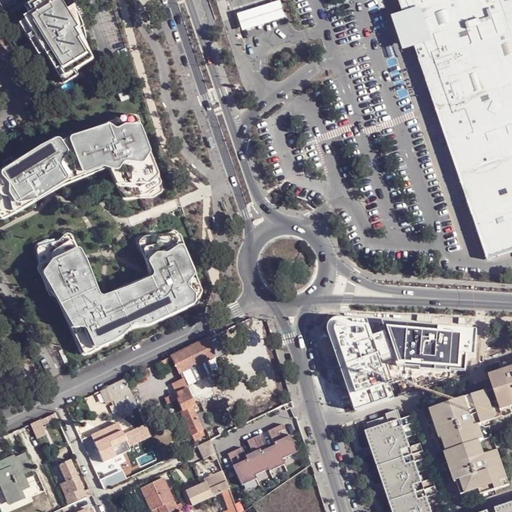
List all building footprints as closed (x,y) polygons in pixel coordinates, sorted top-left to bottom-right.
[(32,7),(42,1),(41,0),(35,0),(24,7),(31,17),(36,14),(32,7)] [(31,17),(24,21),(44,53),(52,67),(58,64),(65,77),(91,63),(82,46),(65,12),(58,0),(43,0),(42,1),(32,7),(36,14),(31,17)] [(262,0),(245,6),(232,11),(238,27),(251,23),(284,11),(279,0),(262,0)] [(511,0),(396,0),(402,17),(414,50),(490,260),(511,252),(511,0)] [(65,12),(82,46),(85,44),(82,31),(76,15),(72,8),(65,12)] [(401,55),(414,50),(402,17),(389,21),(401,55)] [(44,53),(24,21),(19,25),(38,56),(44,53)] [(58,64),(52,67),(64,85),(93,67),(91,63),(65,77),(58,64)] [(1,173),(2,174),(50,145),(53,150),(126,121),(154,192),(145,196),(133,194),(123,198),(117,184),(113,186),(108,172),(107,173),(106,174),(105,175),(105,177),(117,199),(118,200),(119,201),(120,201),(120,202),(130,201),(150,198),(157,194),(158,193),(158,192),(158,190),(130,121),(130,120),(128,119),(122,118),(120,118),(62,142),(61,142),(60,142),(54,140),(53,140),(52,140),(51,140),(3,169),(2,170),(1,171),(1,173)] [(2,174),(0,175),(0,218),(14,210),(44,191),(42,187),(46,184),(49,188),(60,182),(101,166),(113,161),(116,169),(108,172),(113,186),(117,184),(123,198),(133,194),(145,196),(154,192),(126,121),(53,150),(50,145),(2,174)] [(60,182),(49,188),(50,190),(51,190),(52,191),(53,191),(54,191),(55,190),(61,188),(80,181),(99,171),(100,170),(101,169),(101,167),(101,166),(60,182)] [(14,210),(0,218),(0,220),(2,221),(44,196),(45,195),(45,194),(45,193),(45,192),(44,191),(14,210)] [(147,274),(149,274),(137,244),(147,240),(159,242),(170,238),(192,291),(187,302),(140,324),(138,319),(114,331),(115,335),(83,350),(56,291),(51,293),(40,269),(44,267),(35,248),(44,244),(56,245),(66,240),(73,256),(75,255),(76,253),(76,252),(76,251),(70,237),(70,236),(69,236),(68,235),(67,235),(66,235),(64,235),(55,240),(54,240),(42,241),(38,243),(33,245),(33,246),(32,247),(32,248),(32,249),(38,272),(48,297),(48,298),(49,299),(56,303),(57,304),(58,304),(59,305),(77,350),(78,351),(78,352),(79,352),(80,353),(87,354),(88,354),(89,353),(118,338),(119,337),(128,329),(130,328),(147,325),(165,317),(192,304),(193,303),(194,301),(196,288),(196,287),(196,286),(179,248),(171,234),(171,233),(170,233),(169,232),(168,232),(163,234),(159,235),(158,235),(156,235),(150,234),(148,234),(133,239),(132,240),(131,241),(130,242),(130,243),(130,244),(131,245),(131,246),(140,260),(143,271),(144,272),(145,273),(146,273),(147,274)] [(44,244),(35,248),(44,267),(40,269),(51,293),(56,291),(83,350),(115,335),(114,331),(138,319),(140,324),(187,302),(192,291),(170,238),(159,242),(147,240),(137,244),(149,274),(154,287),(146,290),(143,282),(102,301),(101,306),(102,307),(98,309),(96,305),(97,305),(78,265),(73,267),(69,258),(73,256),(66,240),(56,245),(44,244)] [(325,340),(350,413),(395,397),(385,362),(394,358),(396,364),(468,369),(469,330),(338,320),(333,321),(327,327),(325,330),(324,335),(325,340)] [(209,339),(175,356),(180,369),(181,373),(217,357),(209,339)] [(169,368),(170,369),(176,371),(180,369),(175,356),(166,360),(169,368)] [(157,365),(161,373),(169,368),(166,360),(157,365)] [(496,402),(499,409),(511,403),(511,368),(487,377),(496,402)] [(128,379),(108,388),(115,402),(116,402),(122,416),(140,408),(128,379)] [(195,437),(206,432),(194,407),(198,405),(186,379),(174,384),(179,394),(181,399),(180,400),(185,412),(184,412),(195,437)] [(115,402),(108,388),(103,391),(109,405),(115,402)] [(495,421),(489,404),(485,392),(429,411),(438,441),(440,440),(445,454),(443,454),(453,484),(456,483),(461,498),(478,492),(480,497),(502,489),(500,483),(507,481),(497,452),(484,457),(479,443),(483,441),(478,426),(495,421)] [(499,409),(496,402),(489,404),(495,421),(502,418),(500,412),(499,409)] [(511,403),(499,409),(500,412),(511,408),(511,403)] [(40,440),(48,435),(44,426),(60,419),(58,413),(33,425),(40,440)] [(366,425),(368,432),(391,425),(393,431),(402,428),(412,425),(410,418),(399,421),(397,413),(385,416),(386,418),(366,425)] [(120,423),(94,436),(106,463),(121,456),(133,450),(120,423)] [(246,447),(231,454),(234,459),(240,456),(243,462),(237,465),(243,479),(245,477),(248,482),(261,476),(259,471),(273,465),(275,470),(288,464),(286,458),(302,451),(294,435),(286,439),(283,432),(290,429),(287,424),(272,431),(278,445),(272,448),(265,434),(251,441),(256,452),(250,455),(246,447)] [(391,425),(368,432),(394,511),(430,511),(426,499),(417,502),(412,488),(421,485),(414,464),(405,466),(401,452),(409,450),(402,428),(393,431),(391,425)] [(216,462),(221,460),(214,440),(200,446),(206,460),(213,457),(216,462)] [(146,457),(158,451),(155,442),(142,448),(146,457)] [(405,466),(414,464),(424,460),(419,446),(409,450),(401,452),(405,466)] [(137,458),(133,450),(121,456),(124,464),(137,458)] [(146,457),(144,457),(150,470),(164,464),(158,451),(146,457)] [(0,484),(2,484),(8,498),(21,492),(29,489),(23,474),(31,470),(25,455),(18,459),(17,456),(1,464),(2,466),(0,466),(0,484)] [(71,506),(95,495),(93,490),(87,492),(85,488),(86,488),(74,461),(60,468),(67,484),(63,486),(68,496),(70,495),(72,500),(69,502),(71,506)] [(125,471),(103,481),(107,490),(129,480),(126,475),(125,471)] [(190,506),(186,508),(187,511),(226,493),(232,490),(226,472),(207,480),(209,484),(186,495),(190,506)] [(166,480),(143,490),(153,511),(158,511),(162,511),(186,511),(187,511),(186,508),(185,507),(179,509),(166,480)] [(417,502),(426,499),(436,495),(431,481),(421,485),(412,488),(417,502)] [(500,483),(502,489),(509,486),(507,481),(500,483)] [(239,511),(232,490),(226,493),(232,511),(231,511),(239,511)] [(21,492),(8,498),(11,505),(24,499),(21,492)]
